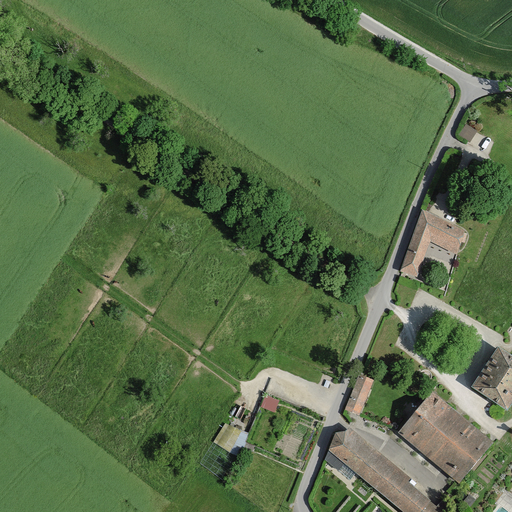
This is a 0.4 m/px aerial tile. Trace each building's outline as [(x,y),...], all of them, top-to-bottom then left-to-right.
[(467,122),(460,134),(472,141),(479,129),(467,122)] [(424,213),(402,271),(417,276),(431,240),(457,254),(463,233),(424,213)] [(511,358),(501,351),(475,389),(508,412),(511,405),(511,358)] [(361,376),(347,409),(350,410),(360,414),(374,381),(361,376)] [(433,393),(400,432),(457,479),(461,482),(494,443),(433,393)] [(266,394),(263,407),(278,410),(281,398),(266,394)] [(226,422),(217,443),(235,451),(236,448),(243,450),(250,432),(226,422)] [(351,480),(358,472),(406,511),(445,511),(449,508),(442,503),(437,508),(435,506),(409,483),(410,481),(350,431),(348,434),(338,435),(327,461),(351,480)]
